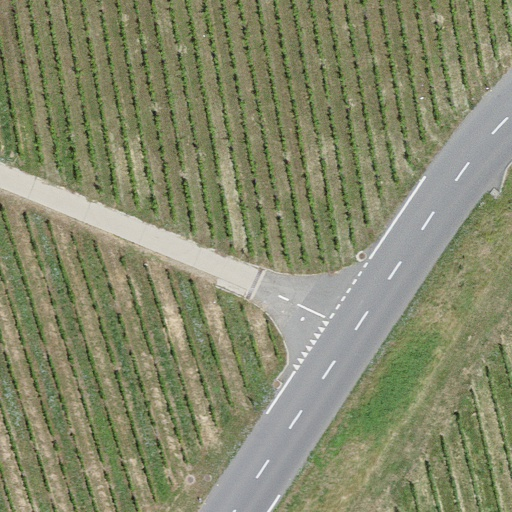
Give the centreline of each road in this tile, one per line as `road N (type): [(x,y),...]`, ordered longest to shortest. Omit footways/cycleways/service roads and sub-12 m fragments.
road 1 (tertiary): [(511,119),(435,214),(235,511)]
road 2 (track): [(354,334),(62,189),(0,169)]
